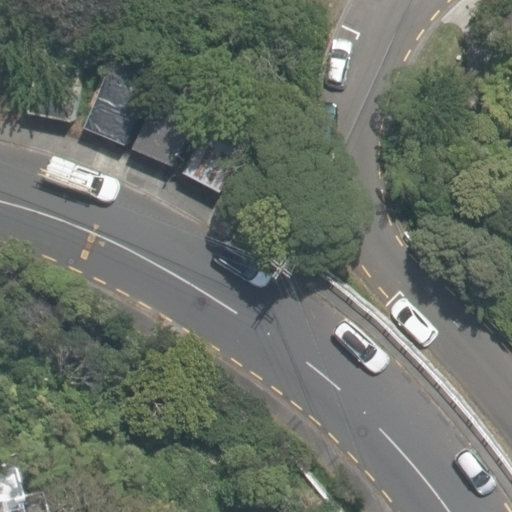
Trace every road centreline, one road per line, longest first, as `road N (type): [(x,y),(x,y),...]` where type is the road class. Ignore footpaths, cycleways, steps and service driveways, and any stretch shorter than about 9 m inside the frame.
road 1 (tertiary): [(436,511),(425,488),(257,324),(90,235),(0,214)]
road 2 (residential): [(448,0),(348,104),(354,215),(511,401)]
